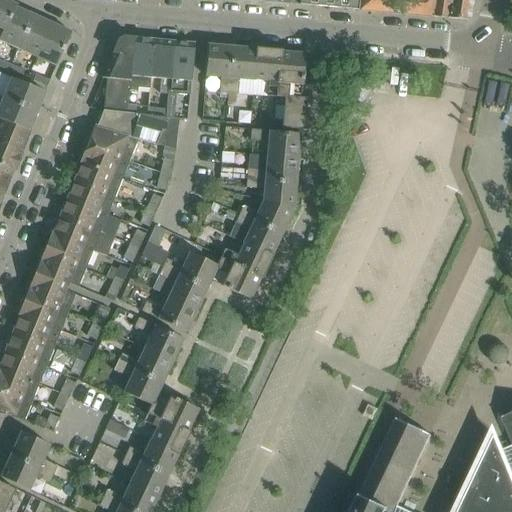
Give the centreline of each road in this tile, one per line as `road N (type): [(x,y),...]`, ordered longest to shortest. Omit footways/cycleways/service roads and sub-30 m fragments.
road 1 (residential): [(167,511),(203,436),(243,415),(284,331),(273,284),(309,203),(324,31)]
road 2 (residential): [(0,261),(101,12)]
road 3 (residential): [(101,12),(324,31)]
road 4 (residential): [(324,31),(483,47),(493,0)]
